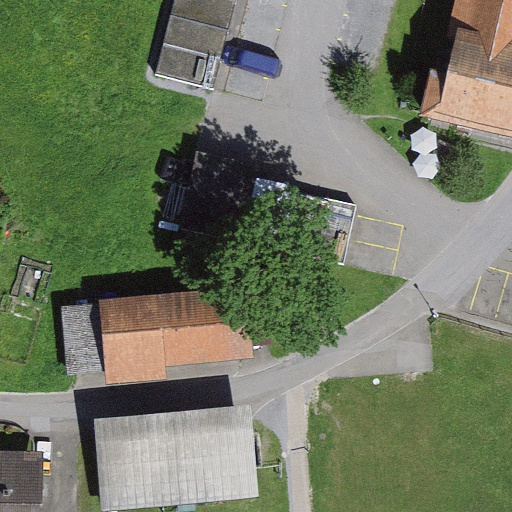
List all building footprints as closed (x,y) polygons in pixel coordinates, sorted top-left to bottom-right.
[(238,0),(170,0),(151,76),(216,93),(238,0)] [(511,139),(511,0),(467,0),(440,123),(511,139)] [(338,273),(350,219),(255,197),(259,178),(198,164),(181,236),(338,273)] [(250,364),(244,305),(92,321),(98,380),(250,364)] [(422,463),(416,379),(335,384),(339,452),(325,453),(329,511),(397,511),(394,465),(422,463)] [(121,511),(257,499),(249,421),(99,436),(105,511),(121,511)] [(39,511),(41,455),(0,454),(0,511),(39,511)]
